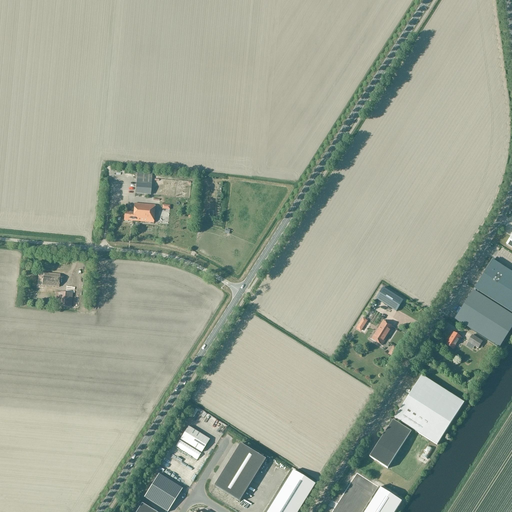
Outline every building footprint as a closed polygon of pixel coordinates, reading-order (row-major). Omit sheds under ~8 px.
[(137,171),(135,194),(151,195),(153,172),(137,171)] [(128,221),(154,223),(155,205),(135,203),(134,213),(125,212),(124,221),(128,221)] [(511,272),(493,260),(475,289),(511,312),(511,272)] [(38,285),(59,287),(60,275),(39,273),(38,285)] [(376,299),(397,312),(404,300),(384,287),(376,299)] [(455,319),(500,348),(511,329),(511,314),(474,290),(455,319)] [(55,292),(54,306),(71,308),(73,294),(55,292)] [(372,338),(382,345),(394,327),(383,321),(372,338)] [(452,336),(446,345),(454,350),(459,340),(461,341),(462,338),(456,335),(455,337),(452,336)] [(468,342),(478,348),(483,341),(473,335),(468,342)] [(394,347),(389,355),(393,358),(398,350),(394,347)] [(395,418),(393,421),(398,423),(399,421),(437,445),(464,403),(422,376),(395,418)] [(389,427),(370,457),(388,469),(411,432),(398,423),(393,421),(392,420),(388,426),(389,427)] [(209,440),(188,427),(180,439),(201,453),(209,440)] [(240,502),(266,459),(241,444),(215,486),(240,502)] [(422,455),(428,459),(434,450),(428,446),(422,455)] [(293,471),(267,511),(298,511),(316,484),(293,471)] [(362,472),(335,511),(393,511),(394,511),(365,492),(373,480),(362,472)] [(167,511),(182,489),(158,474),(144,498),(166,511),(167,511)]
